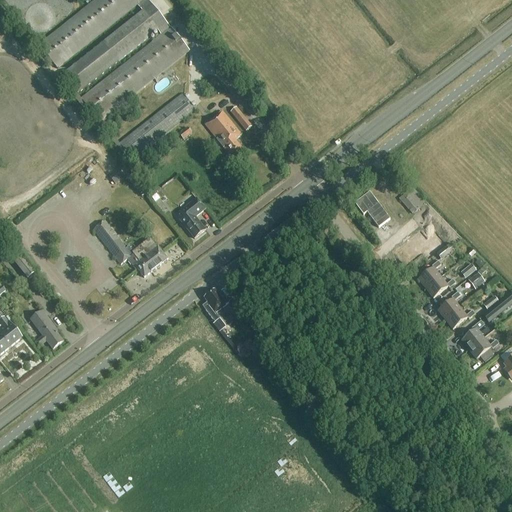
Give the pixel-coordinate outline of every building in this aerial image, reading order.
[(96,0),(39,45),(57,69),(136,6),(144,0),(96,0)] [(141,13),(62,75),(77,94),(157,32),(160,36),(170,29),(147,0),(144,0),(136,6),(141,13)] [(160,36),(81,98),(100,123),(190,53),(170,28),(170,29),(160,36)] [(182,95),(170,105),(119,144),(132,161),(195,111),(182,95)] [(263,113),(267,110),(261,102),(257,106),(263,113)] [(252,127),(236,108),(230,113),(246,132),(252,127)] [(223,147),(231,158),(242,149),(235,140),(241,136),(222,112),(205,125),(222,147),(223,147)] [(182,140),(191,134),(188,129),(179,136),(182,140)] [(113,187),(127,173),(122,168),(107,181),(113,187)] [(131,171),(125,177),(139,194),(146,188),(131,171)] [(160,200),(165,196),(160,191),(151,198),(162,214),(168,210),(160,200)] [(205,231),(195,218),(206,210),(197,199),(180,213),(184,219),(180,222),(194,240),(205,231)] [(259,218),(276,208),(273,204),(257,214),(259,218)] [(168,260),(157,247),(156,248),(150,239),(136,250),(131,245),(126,249),(104,222),(93,231),(121,266),(128,260),(136,271),(137,270),(144,279),(168,260)] [(421,233),(396,253),(406,266),(425,252),(429,258),(445,246),(436,235),(428,241),(421,233)] [(436,255),(437,258),(440,261),(450,254),(449,252),(453,249),(449,244),(436,255)] [(9,259),(27,281),(34,275),(17,253),(9,259)] [(479,260),(475,264),(480,270),(484,266),(479,260)] [(425,290),(441,278),(435,271),(441,266),(438,263),(432,267),(433,269),(418,281),(425,290)] [(460,274),(465,280),(475,272),(470,266),(460,274)] [(486,282),(493,274),(489,270),(482,278),(486,282)] [(477,274),(467,282),(470,285),(474,291),(480,286),(484,283),(477,274)] [(111,277),(96,287),(100,293),(116,283),(111,277)] [(441,278),(425,290),(433,300),(448,288),(449,290),(455,285),(452,281),(446,286),(441,278)] [(224,298),(221,300),(215,291),(204,299),(207,303),(215,314),(229,304),(224,298)] [(445,321),(460,310),(454,302),(460,297),(457,294),(451,299),(452,300),(437,312),(445,321)] [(511,294),(482,317),(488,324),(511,304),(511,294)] [(486,312),(498,303),(493,297),(482,306),(486,312)] [(248,316),(237,302),(231,306),(243,321),(248,316)] [(215,314),(207,303),(202,307),(215,323),(220,320),(215,314)] [(466,317),(460,310),(445,321),(453,331),(467,319),(469,321),(475,316),(472,312),(466,317)] [(58,332),(42,312),(30,321),(44,339),(36,345),(38,348),(46,342),(52,351),(63,343),(56,334),(58,332)] [(3,319),(2,319),(0,321),(0,325),(2,328),(0,329),(0,356),(21,340),(8,323),(7,323),(3,319)] [(469,351),(483,340),(478,332),(484,327),(481,323),(475,329),(476,330),(461,342),(469,351)] [(483,340),(469,351),(476,361),(479,358),(484,364),(493,356),(489,351),(491,349),(492,351),(498,346),(495,342),(489,347),(483,340)]
